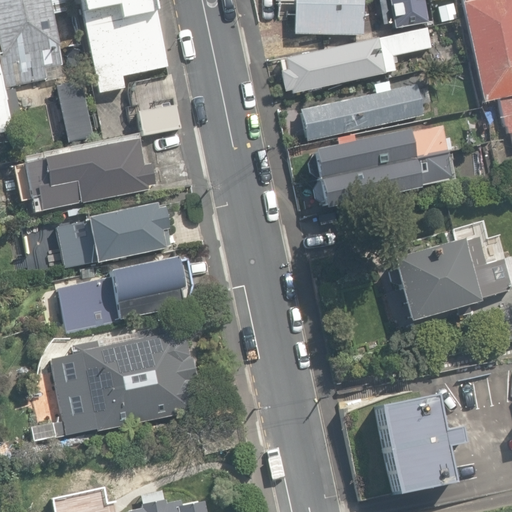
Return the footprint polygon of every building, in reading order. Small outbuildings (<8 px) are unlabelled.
[(66,0),(0,0),(0,54),(0,55),(0,71),(1,78),(4,77),(6,87),(45,79),(42,69),(60,65),(56,45),(58,45),(51,14),(69,10),(66,0)] [(78,0),(81,12),(114,6),(113,0),(78,0)] [(151,0),(113,0),(114,6),(116,17),(153,10),(151,0)] [(291,34),(360,35),(360,0),(291,0),(292,1),(286,1),(286,15),(292,15),(291,34)] [(511,0),(460,0),(461,2),(458,3),(481,102),(497,99),(503,127),(505,126),(506,133),(509,132),(511,143),(511,0)] [(114,6),(81,12),(96,92),(121,87),(119,76),(164,66),(153,10),(116,17),(114,6)] [(425,27),(275,59),(282,92),(289,91),(289,94),(395,71),(392,56),(430,48),(425,27)] [(0,131),(11,130),(0,76),(0,131)] [(373,93),(298,109),(305,140),(421,115),(419,104),(431,101),(428,90),(416,93),(414,84),(390,89),(388,80),(372,84),(373,93)] [(10,116),(19,115),(14,89),(5,91),(10,116)] [(136,112),(140,135),(178,128),(173,105),(136,112)] [(314,181),(444,153),(443,151),(456,148),(453,135),(442,138),(439,125),(401,133),(400,129),(350,140),(349,135),(331,139),(333,145),(308,151),(309,154),(305,161),(308,174),(314,179),(314,181)] [(142,164),(136,138),(21,164),(29,199),(36,197),(39,210),(76,202),(77,207),(145,191),(144,185),(153,183),(148,163),(142,164)] [(449,178),(444,153),(314,181),(311,190),(313,200),(319,205),(320,210),(416,189),(415,186),(449,178)] [(55,226),(63,267),(163,247),(162,246),(168,245),(161,207),(154,208),(153,203),(84,217),(85,220),(55,226)] [(388,259),(406,322),(475,302),(474,300),(509,290),(501,259),(483,265),(475,238),(457,243),(456,240),(388,259)] [(190,270),(206,267),(201,246),(185,250),(190,270)] [(177,262),(176,258),(107,272),(108,278),(55,289),(64,334),(119,323),(118,318),(175,307),(179,305),(183,302),(185,299),(188,295),(189,291),(189,288),(184,261),(177,262)] [(49,359),(65,436),(93,430),(94,432),(195,411),(189,382),(194,381),(189,357),(186,358),(183,339),(159,324),(147,330),(70,346),(72,354),(49,359)] [(373,406),(391,494),(449,482),(441,446),(458,443),(455,426),(439,430),(431,394),(373,406)] [(194,430),(199,454),(244,445),(239,420),(194,430)] [(31,442),(53,438),(50,423),(28,428),(31,442)] [(204,511),(202,500),(179,505),(178,499),(165,501),(164,498),(161,498),(160,489),(139,494),(141,503),(138,503),(139,506),(125,509),(125,511),(204,511)]
